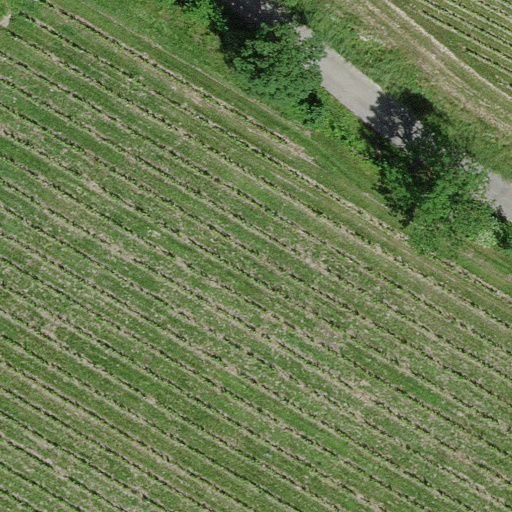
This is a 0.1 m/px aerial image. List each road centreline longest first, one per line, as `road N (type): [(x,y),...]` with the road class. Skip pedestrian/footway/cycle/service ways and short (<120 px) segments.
road 1 (unclassified): [(511,198),(253,0)]
road 2 (track): [(371,0),(511,108)]
